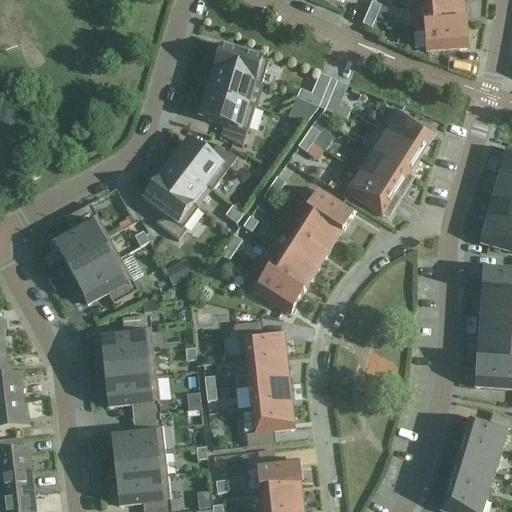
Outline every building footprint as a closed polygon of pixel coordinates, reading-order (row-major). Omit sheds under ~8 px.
[(465,27),(464,3),(423,5),(425,29),(465,27)] [(376,19),(381,8),(371,4),(367,15),(376,19)] [(371,30),(376,19),(367,15),(362,26),(371,30)] [(378,43),(388,22),(379,18),(369,39),(378,43)] [(467,44),(465,27),(425,29),(427,54),(459,52),(467,51),(466,44),(467,44)] [(261,87),(268,63),(221,49),(214,73),(261,87)] [(248,107),(254,86),(261,88),(261,87),(214,73),(208,96),(254,110),(255,109),(248,107)] [(307,106),(311,96),(300,92),(296,101),(307,106)] [(254,110),(208,96),(200,120),(224,127),(221,139),(242,150),(247,134),(254,110)] [(318,110),(322,101),(311,96),(307,106),(318,110)] [(339,108),(328,104),(324,113),(335,118),(339,108)] [(0,113),(0,118),(13,123),(16,112),(2,108),(0,113)] [(346,122),(350,113),(339,108),(335,118),(346,122)] [(421,157),(434,137),(400,115),(387,136),(421,157)] [(313,146),(320,136),(311,130),(304,140),(313,146)] [(408,178),(421,157),(387,136),(374,156),(408,178)] [(324,180),(333,167),(322,160),(333,144),(323,137),(303,165),(324,180)] [(306,156),(313,146),(304,140),(298,150),(306,156)] [(227,173),(237,160),(216,149),(208,159),(189,144),(174,163),(172,161),(171,162),(173,163),(212,193),(228,173),(227,173)] [(511,179),(511,154),(507,153),(505,159),(500,176),(511,179)] [(395,198),(408,178),(374,156),(361,176),(395,198)] [(212,193),(173,163),(171,162),(173,164),(159,182),(198,212),(198,211),(193,207),(206,190),(212,194),(212,193)] [(382,219),(395,198),(361,176),(348,197),(382,219)] [(511,179),(500,176),(494,200),(511,204),(511,179)] [(278,196),(285,186),(277,180),(270,190),(278,196)] [(198,212),(159,182),(144,202),(163,217),(156,227),(178,244),(186,233),(184,231),(198,212)] [(271,206),(278,196),(270,190),(263,200),(271,206)] [(282,221),(293,199),(281,193),(271,216),(282,221)] [(351,221),(354,215),(348,211),(321,193),(307,214),(341,236),(351,221)] [(511,204),(494,200),(487,223),(511,229),(511,204)] [(64,265),(108,240),(91,208),(66,221),(72,232),(59,239),(59,240),(52,243),(56,249),(55,249),(64,265)] [(226,218),(237,227),(244,217),(233,209),(226,218)] [(329,256),(341,236),(307,214),(294,235),(329,256)] [(251,235),(258,225),(250,220),(243,230),(251,235)] [(511,229),(487,223),(483,240),(481,247),(488,249),(511,255),(511,229)] [(260,251),(266,239),(256,233),(249,245),(260,251)] [(42,235),(28,244),(35,256),(50,247),(42,235)] [(149,245),(143,235),(134,239),(140,250),(149,245)] [(316,277),(329,256),(294,235),(282,255),(316,277)] [(235,254),(242,244),(234,238),(227,248),(235,254)] [(75,286),(120,261),(108,240),(64,265),(75,286)] [(161,242),(140,254),(147,265),(167,253),(161,242)] [(228,264),(235,254),(227,248),(220,258),(228,264)] [(235,279),(251,258),(242,251),(226,272),(235,279)] [(303,297),(316,277),(282,255),(269,275),(303,297)] [(138,294),(120,261),(75,286),(84,301),(87,307),(94,304),(107,297),(113,307),(138,294)] [(176,268),(165,274),(173,289),(184,283),(176,268)] [(511,295),(511,270),(492,269),(492,270),(484,269),(484,276),(483,276),(482,293),(511,295)] [(303,297),(269,275),(255,296),(283,314),(283,313),(289,317),(293,311),(293,312),(303,297)] [(511,319),(511,295),(482,293),(480,317),(511,319)] [(511,343),(511,319),(480,317),(479,341),(511,343)] [(154,356),(150,319),(122,322),(123,335),(108,336),(108,337),(101,337),(102,344),(101,344),(103,362),(154,356)] [(199,341),(217,340),(215,322),(198,323),(199,341)] [(286,360),(284,343),(283,336),(276,337),(276,336),(263,338),(262,325),(234,328),(235,341),(243,340),(246,365),(286,360)] [(511,367),(511,343),(479,341),(477,365),(511,367)] [(201,345),(202,358),(218,356),(217,344),(201,345)] [(0,377),(20,375),(5,376),(2,351),(0,350),(0,377)] [(196,364),(195,352),(185,353),(186,365),(196,364)] [(156,380),(154,356),(103,362),(106,386),(156,380)] [(289,384),(286,360),(246,365),(248,388),(289,384)] [(511,392),(511,367),(477,365),(476,383),(476,390),(483,390),(483,391),(511,392)] [(20,375),(0,377),(0,404),(23,401),(20,375)] [(161,418),(156,380),(106,386),(108,403),(109,410),(116,409),(116,410),(131,408),(133,421),(161,418)] [(215,392),(214,380),(204,381),(205,393),(215,392)] [(291,408),(289,384),(248,388),(251,412),(291,408)] [(217,404),(215,392),(205,393),(207,405),(217,404)] [(168,419),(178,418),(175,395),(165,396),(168,419)] [(23,401),(0,404),(0,431),(26,428),(23,401)] [(293,425),(291,408),(251,412),(254,437),(246,437),(247,450),(275,447),(274,435),(286,433),(294,432),(293,425)] [(51,431),(50,415),(33,415),(34,432),(51,431)] [(501,456),(508,433),(511,433),(511,420),(492,415),(489,426),(469,420),(462,444),(501,456)] [(165,455),(161,418),(133,421),(134,434),(119,435),(119,436),(112,436),(113,443),(112,443),(114,461),(165,455)] [(501,456),(462,444),(455,467),(494,479),(501,456)] [(207,463),(206,450),(196,452),(197,464),(207,463)] [(0,478),(31,475),(29,453),(0,456),(0,478)] [(167,479),(165,455),(114,461),(117,485),(167,479)] [(300,488),(298,468),(297,463),(290,464),(257,468),(260,492),(300,488)] [(198,466),(175,469),(177,481),(199,479),(198,466)] [(487,502),(494,479),(455,467),(448,490),(487,502)] [(0,500),(34,497),(31,475),(0,478),(0,500)] [(170,511),(167,479),(117,485),(119,502),(120,509),(127,508),(142,507),(142,511),(170,511)] [(227,496),(226,484),(215,485),(217,497),(227,496)] [(299,511),(303,511),(300,488),(260,492),(262,511),(299,511)] [(483,511),(487,502),(448,490),(441,511),(483,511)] [(0,511),(35,511),(34,497),(0,500),(0,511)]
